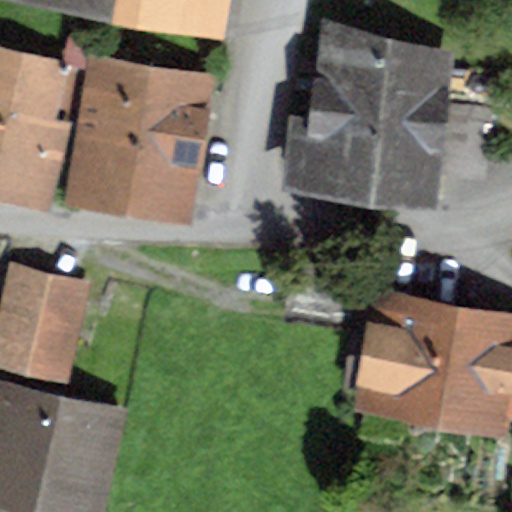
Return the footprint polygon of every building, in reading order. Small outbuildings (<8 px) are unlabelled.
[(121,0),(121,2),(221,21),(224,0),(121,0)] [(308,0),(285,163),(435,185),(438,166),(487,173),(497,103),(448,96),(458,20),(317,0),(308,0)] [(75,58),(90,61),(68,181),(194,205),(220,65),(94,42),(97,26),(73,22),(67,52),(66,56),(75,58)] [(0,175),(49,188),(69,110),(63,108),(75,58),(66,56),(67,52),(0,35),(0,175)] [(0,346),(67,364),(91,273),(11,252),(0,294),(0,346)] [(511,312),(376,285),(352,402),(506,433),(511,403),(511,312)] [(0,484),(102,509),(130,395),(0,363),(0,484)]
